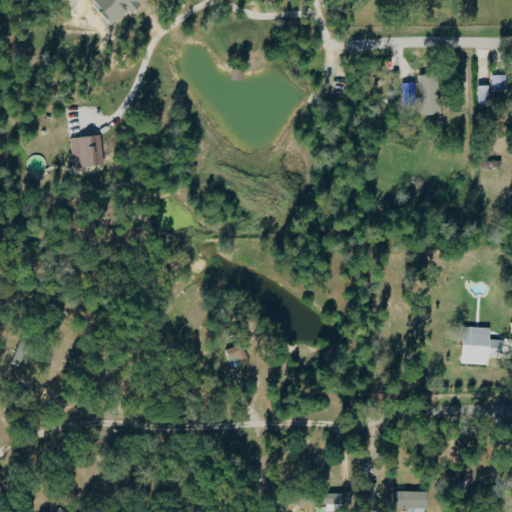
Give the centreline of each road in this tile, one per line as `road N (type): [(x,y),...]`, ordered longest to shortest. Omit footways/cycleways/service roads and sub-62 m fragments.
road 1 (residential): [(350,51),(511,48)]
road 2 (residential): [(378,416),(511,413)]
